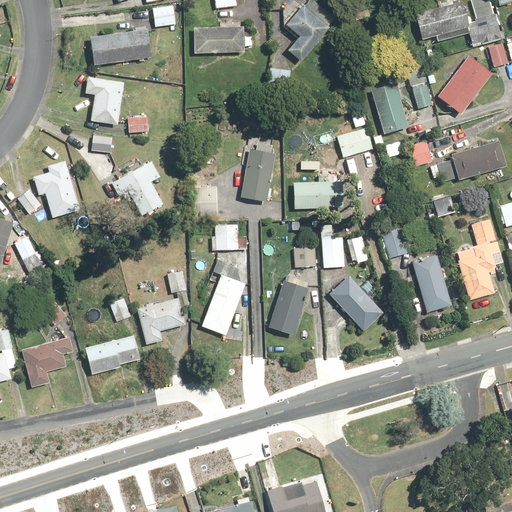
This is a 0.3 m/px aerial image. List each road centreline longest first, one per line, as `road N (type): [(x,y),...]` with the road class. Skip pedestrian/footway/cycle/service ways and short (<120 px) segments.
road 1 (tertiary): [(511,345),(42,481)]
road 2 (residential): [(32,0),(38,47),(28,99),(0,140)]
